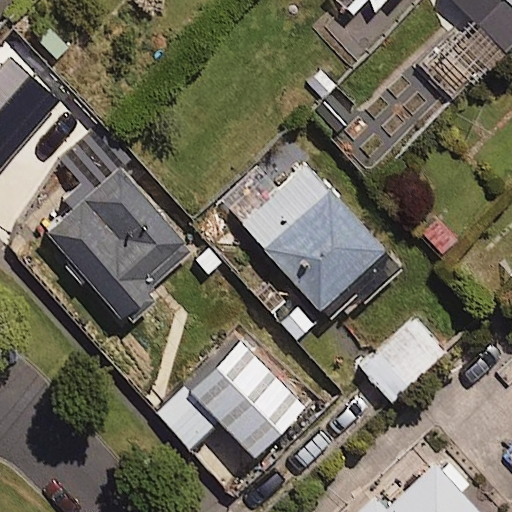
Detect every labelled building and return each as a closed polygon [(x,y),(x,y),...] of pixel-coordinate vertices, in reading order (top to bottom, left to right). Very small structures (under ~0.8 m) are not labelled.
[(380,0),(337,0),(361,21),(380,0)] [(511,34),(511,0),(448,0),(499,48),(511,34)] [(186,247),(91,131),(61,156),(87,188),(42,225),(110,309),(186,247)] [(280,138),(214,198),(310,302),(376,241),(280,138)] [(440,347),(414,316),(357,364),(383,395),(440,347)] [(234,333),(181,386),(245,450),(298,397),(234,333)] [(475,511),(455,489),(465,480),(446,458),(436,467),(431,462),(420,472),(406,455),(385,472),(400,489),(381,506),(368,492),(345,511),(475,511)]
